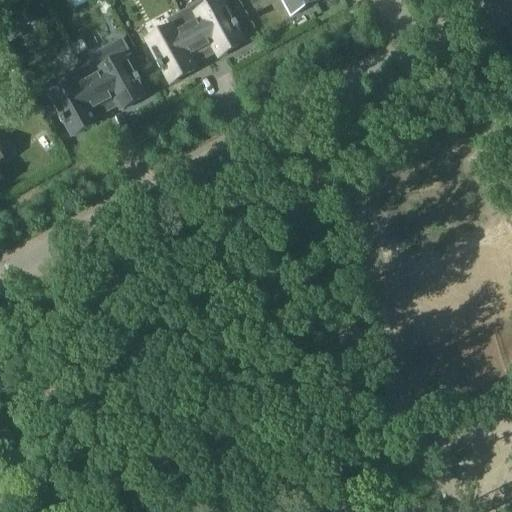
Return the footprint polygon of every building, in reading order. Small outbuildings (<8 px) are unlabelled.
[(202,54),(214,47),(220,58),(245,44),(237,30),(240,28),(237,23),(234,25),(220,0),(204,0),(180,13),(202,54)] [(283,0),(293,17),(306,9),(307,11),(312,8),(311,7),(323,0),(283,0)] [(171,28),(148,41),(161,65),(158,66),(161,71),(164,70),(172,84),(196,71),(190,60),(202,54),(180,13),(167,21),(171,28)] [(9,14),(0,18),(0,29),(6,39),(19,32),(9,14)] [(136,78),(125,59),(132,55),(123,39),(91,56),(95,62),(83,69),(104,107),(116,101),(122,111),(146,98),(139,84),(142,82),(139,77),(136,78)] [(98,124),(92,114),(104,107),(83,69),(70,76),(74,84),(51,96),(63,118),(60,120),(63,125),(65,124),(73,138),(98,124)] [(34,96),(24,83),(15,90),(20,97),(22,96),(26,101),(34,96)] [(56,116),(51,106),(42,111),(47,120),(56,116)] [(265,511),(269,509),(256,492),(229,511),(265,511)] [(166,511),(164,498),(134,501),(135,511),(166,511)]
